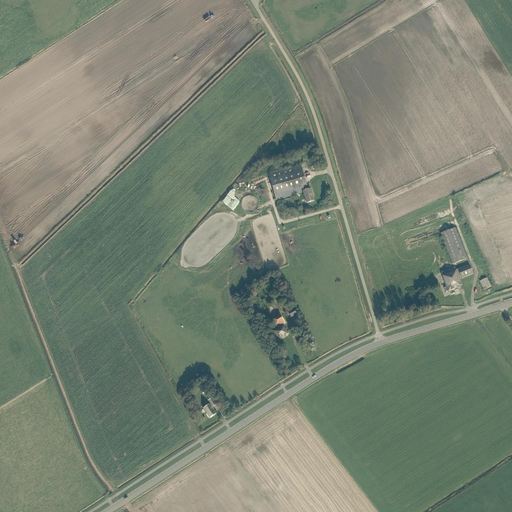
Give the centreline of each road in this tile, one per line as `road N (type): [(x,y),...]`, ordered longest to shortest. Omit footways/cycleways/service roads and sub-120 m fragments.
road 1 (unclassified): [(382,342),(311,112),(247,0)]
road 2 (tertiary): [(106,511),(297,387),(382,342)]
road 3 (tertiary): [(382,342),(511,304)]
